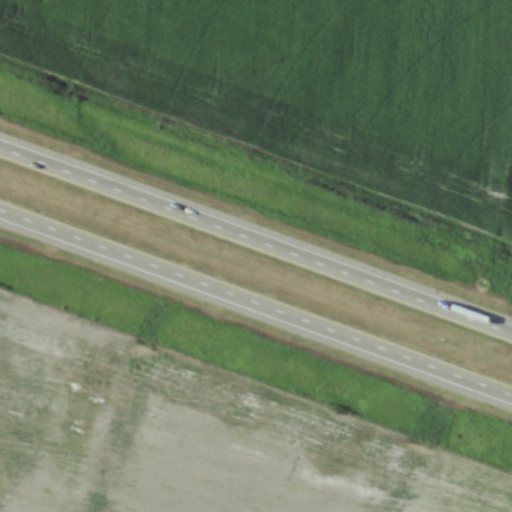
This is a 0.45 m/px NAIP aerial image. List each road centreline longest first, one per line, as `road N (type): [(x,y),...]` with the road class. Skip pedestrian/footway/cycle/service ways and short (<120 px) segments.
road 1 (motorway): [(0,209),(511,395)]
road 2 (motorway): [(511,333),(0,147)]
